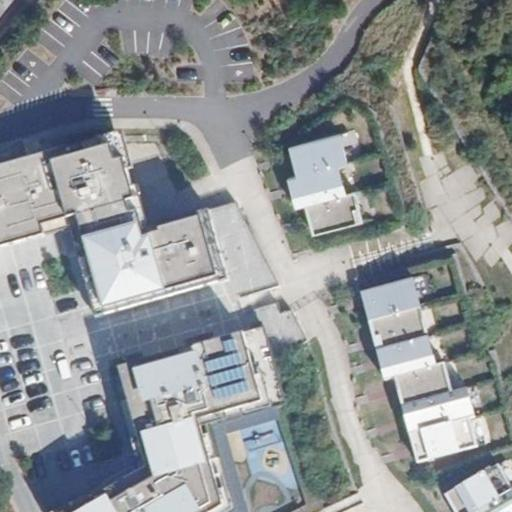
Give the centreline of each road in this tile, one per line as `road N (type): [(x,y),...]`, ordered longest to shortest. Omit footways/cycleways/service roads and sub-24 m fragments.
road 1 (residential): [(218,111),(326,332),(360,453),(395,511)]
road 2 (residential): [(0,450),(73,429),(38,304),(0,315)]
road 3 (residential): [(0,133),(98,106),(218,111)]
road 4 (residential): [(218,111),(256,107),(315,81),(379,0)]
